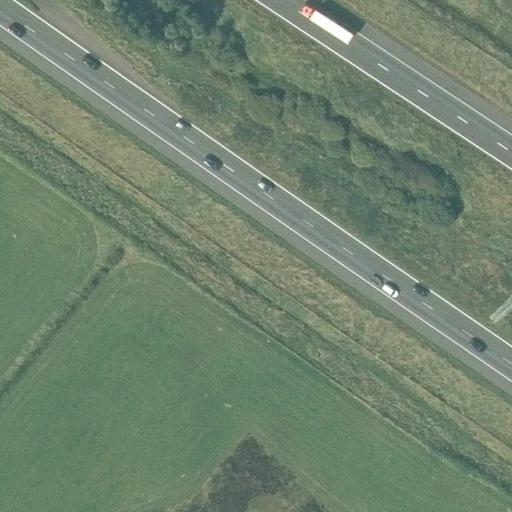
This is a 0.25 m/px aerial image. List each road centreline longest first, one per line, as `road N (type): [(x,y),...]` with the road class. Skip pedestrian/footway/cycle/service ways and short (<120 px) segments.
road 1 (motorway): [(0,14),(511,371)]
road 2 (motorway): [(511,154),(276,0)]
